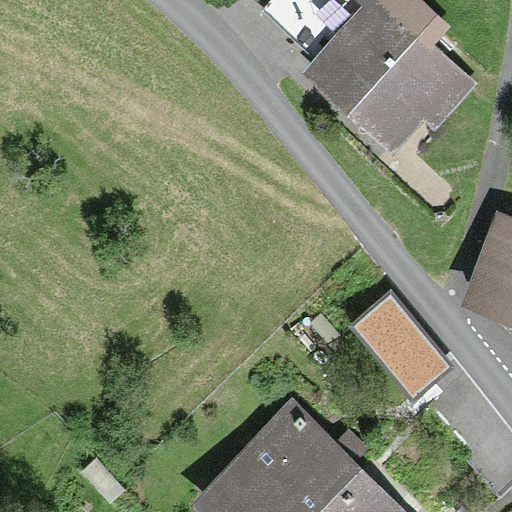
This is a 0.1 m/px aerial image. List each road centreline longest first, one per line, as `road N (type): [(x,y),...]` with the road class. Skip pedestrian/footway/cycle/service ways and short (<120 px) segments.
road 1 (residential): [(167,0),(242,69),(511,399)]
road 2 (track): [(438,305),(484,211),(511,76)]
